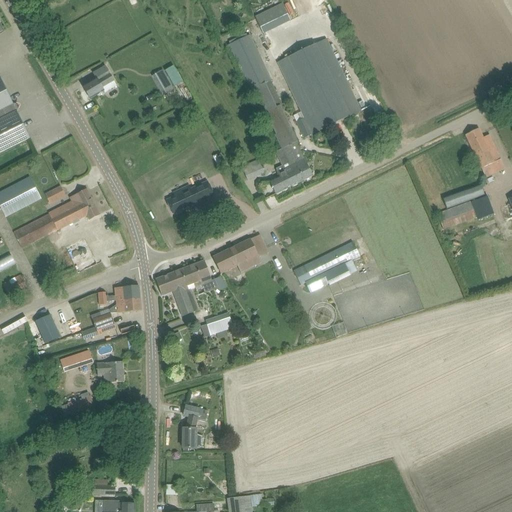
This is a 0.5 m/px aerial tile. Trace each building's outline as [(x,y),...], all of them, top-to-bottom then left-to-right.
[(280,3),(252,16),(261,34),(288,21),(280,3)] [(275,134),(274,135),(281,150),(282,149),(298,183),(313,176),(296,142),(297,141),(280,106),(282,105),(250,35),(227,46),(249,91),(251,90),(262,113),(264,112),(275,134)] [(361,111),(357,102),(325,39),(276,64),(303,117),(311,135),(361,111)] [(105,66),(101,68),(93,73),(96,79),(83,87),(90,99),(104,91),(105,93),(117,86),(105,66)] [(0,152),(29,139),(16,112),(17,110),(15,105),(13,104),(0,77),(0,152)] [(174,90),(170,82),(162,87),(166,94),(174,90)] [(504,168),(493,144),(489,135),(483,138),(478,129),(465,135),(470,144),(484,177),(504,168)] [(276,194),(298,183),(282,149),(281,150),(275,153),(282,167),(275,170),(278,176),(268,181),(272,189),(273,188),(276,194)] [(263,174),(257,161),(252,163),(258,176),(263,174)] [(41,200),(29,178),(0,192),(0,207),(6,218),(41,200)] [(208,182),(191,190),(189,185),(172,193),(175,197),(167,201),(173,213),(187,207),(214,195),(208,182)] [(479,187),(441,197),(444,206),(482,196),(479,187)] [(52,203),(65,197),(60,188),(48,195),(52,203)] [(77,195),(72,197),(69,198),(71,203),(57,210),(48,214),(49,215),(13,233),(21,249),(57,232),(86,217),(88,221),(91,219),(99,215),(87,190),(77,195)] [(493,215),(487,197),(472,203),(472,202),(437,214),(443,231),(476,218),(477,220),(493,215)] [(306,221),(284,232),(290,244),(302,237),(305,243),(322,235),(319,229),(312,232),(306,221)] [(258,255),(258,256),(267,252),(259,236),(214,258),(221,273),(258,255)] [(352,242),(294,271),(301,286),(305,284),(344,265),(360,258),(352,242)] [(10,255),(0,259),(0,270),(14,264),(10,255)] [(188,267),(197,291),(202,289),(202,286),(212,282),(204,261),(188,267)] [(188,267),(174,273),(181,289),(183,289),(184,292),(187,291),(188,290),(189,291),(195,288),(196,291),(197,291),(188,267)] [(181,289),(174,273),(156,280),(162,296),(173,292),(182,317),(195,312),(187,291),(184,292),(183,289),(181,289)] [(9,296),(27,288),(20,275),(3,284),(9,296)] [(224,283),(221,278),(220,277),(214,280),(218,289),(219,291),(227,288),(228,287),(224,283)] [(132,300),(140,299),(139,286),(123,287),(123,288),(115,288),(116,296),(106,297),(105,293),(98,294),(99,305),(106,305),(106,302),(124,301),(124,303),(120,303),(120,305),(132,304),(132,300)] [(141,311),(140,299),(132,300),(132,304),(120,305),(116,305),(108,310),(110,313),(101,316),(92,319),(96,330),(98,336),(116,330),(114,325),(110,314),(141,311)] [(228,314),(217,318),(222,331),(225,330),(233,327),(228,314)] [(60,337),(50,315),(35,322),(45,344),(60,337)] [(228,336),(225,330),(222,331),(217,318),(206,322),(207,325),(201,327),(205,337),(215,333),(218,340),(228,336)] [(300,329),(304,337),(310,334),(306,326),(300,329)] [(175,341),(181,338),(179,332),(173,335),(175,341)] [(263,351),(255,353),(257,359),(265,357),(263,351)] [(60,361),(64,372),(93,363),(89,352),(60,361)] [(98,376),(104,376),(105,383),(124,382),(122,362),(112,363),(97,364),(98,376)] [(94,408),(90,396),(67,404),(71,416),(94,408)] [(205,421),(208,411),(186,406),(184,416),(189,417),(186,429),(183,429),(183,449),(196,449),(197,428),(195,428),(197,419),(205,421)] [(90,496),(114,497),(115,481),(90,480),(90,496)] [(176,494),(177,485),(166,484),(166,494),(176,494)] [(252,511),(252,507),(262,506),(262,500),(261,495),(227,500),(228,511),(252,511)] [(134,511),(135,504),(125,504),(121,503),(121,502),(104,501),(104,508),(103,511),(134,511)]
